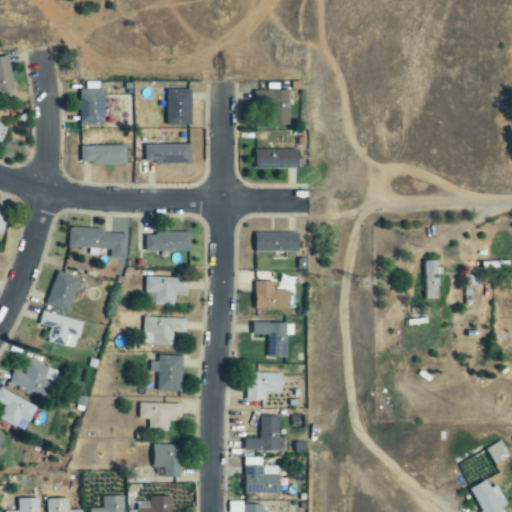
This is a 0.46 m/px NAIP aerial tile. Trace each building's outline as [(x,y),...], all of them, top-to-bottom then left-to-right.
[(0,92),(11,92),(9,58),(0,58),(0,92)] [(78,127),(103,128),(104,91),(80,90),(78,127)] [(190,127),(189,90),(166,91),(166,127),(190,127)] [(289,125),(288,91),(254,92),(254,105),(267,104),(267,126),(289,125)] [(190,165),(190,145),(144,146),(144,166),(190,165)] [(125,166),(125,146),(80,147),(80,166),(125,166)] [(298,150),(253,151),(253,170),(298,169),(298,150)] [(68,230),(67,249),(89,249),(89,256),(97,257),(97,250),(109,251),(109,260),(126,260),(127,233),(68,230)] [(144,234),(145,253),(190,252),(190,234),(144,234)] [(298,254),(298,235),(255,234),(254,252),(298,254)] [(438,276),(439,276),(440,263),(424,262),(423,301),(437,301),(438,276)] [(80,280),(57,272),(44,306),(67,314),(80,280)] [(173,307),(174,294),(186,294),(186,280),(144,278),(144,306),(173,307)] [(254,311),(289,311),(289,292),(273,292),(273,283),(254,283),(254,311)] [(81,322),(41,313),(38,326),(51,329),(47,343),(74,350),(81,322)] [(185,319),(142,319),(141,346),(171,347),(172,334),(185,334),(185,319)] [(266,336),(266,360),(286,359),(285,337),(293,337),(292,324),(251,324),(251,337),(266,336)] [(180,393),(182,357),(157,357),(157,363),(149,362),(149,373),(157,374),(156,393),(180,393)] [(7,386),(48,397),(54,373),(44,371),(45,366),(27,361),(23,375),(11,372),(7,386)] [(264,402),(264,394),(281,394),(281,375),(246,374),(245,402),(264,402)] [(0,421),(22,432),(34,407),(0,390),(0,405),(3,407),(0,413),(0,421)] [(180,405),(138,404),(138,421),(148,421),(147,432),(167,432),(167,422),(180,422),(180,405)] [(279,418),(259,417),(259,441),(244,440),(243,452),(278,453),(279,418)] [(507,456),(501,443),(486,450),(493,463),(507,456)] [(163,479),(179,479),(178,446),(152,447),(152,469),(163,469),(163,479)] [(278,495),(279,467),(243,466),(243,494),(278,495)] [(496,487),(490,490),(486,482),(469,491),(480,511),(502,511),(501,509),(506,506),(496,487)] [(101,497),(102,509),(88,510),(88,511),(122,511),(122,497),(101,497)] [(170,511),(170,498),(148,498),(148,503),(136,503),(135,511),(170,511)] [(38,511),(38,500),(17,500),(16,511),(38,511)] [(46,501),(46,511),(80,511),(81,511),(67,511),(67,500),(46,501)]
